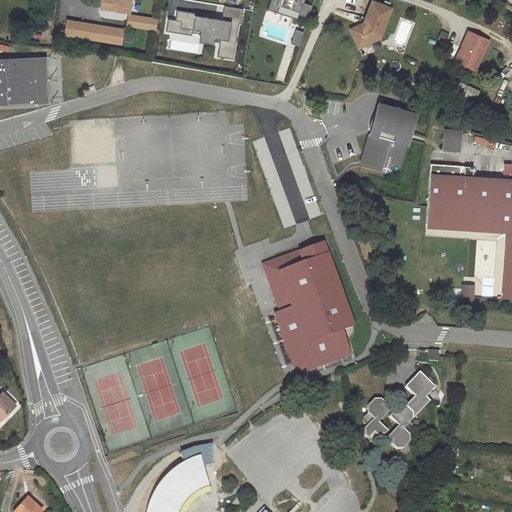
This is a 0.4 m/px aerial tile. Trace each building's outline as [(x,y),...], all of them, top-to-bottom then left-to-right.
[(128,12),(129,0),(106,0),(105,8),(128,12)] [(303,3),(303,0),(270,0),(269,3),(299,13),(298,15),(299,15),(308,18),(312,6),(303,3)] [(380,37),(392,7),(372,0),(364,22),(365,22),(364,26),(360,24),(351,28),(355,38),(361,36),(363,36),(366,44),(380,37)] [(299,13),(269,3),(267,10),(297,20),(299,15),(298,15),(299,13)] [(172,20),(172,21),(181,22),(180,29),(189,30),(203,32),(201,41),(214,43),(215,39),(221,40),(218,57),(234,60),(239,24),(241,24),(244,9),(221,6),(219,20),(192,15),(192,13),(174,10),(172,20)] [(158,19),(129,15),(127,25),(156,29),(158,19)] [(67,20),(65,34),(121,43),(124,29),(67,20)] [(172,20),(169,20),(167,32),(189,35),(189,30),(180,29),(181,22),(172,21),(172,20)] [(291,44),(299,47),(304,32),(296,30),(291,44)] [(488,40),(468,31),(455,61),(475,69),(488,40)] [(361,36),(355,38),(359,47),(366,44),(363,36),(361,36)] [(44,57),(0,59),(0,104),(39,103),(38,88),(33,88),(33,80),(45,80),(44,57)] [(476,98),(480,88),(442,72),(437,82),(476,98)] [(45,80),(33,80),(33,88),(38,88),(39,103),(46,102),(45,80)] [(411,113),(378,103),(371,127),(375,128),(373,135),(369,134),(361,163),(380,168),(384,154),(396,157),(394,164),(400,166),(416,114),(411,113)] [(442,150),(459,151),(460,131),(444,130),(442,150)] [(385,173),(392,171),(394,164),(396,157),(384,154),(380,168),(385,173)] [(473,167),(430,164),(426,223),(510,229),(505,298),(511,298),(511,180),(472,178),(473,167)] [(502,175),(510,175),(511,164),(503,164),(502,175)] [(303,368),(307,370),(349,354),(340,331),(353,326),(322,242),(274,260),(272,265),(267,267),(269,272),(267,276),(280,312),(273,314),(291,363),(295,364),(297,370),(303,368)] [(274,260),(263,264),(267,276),(269,272),(267,267),(272,265),(274,260)] [(462,295),(472,296),(473,286),(463,285),(462,295)] [(429,350),(429,360),(438,361),(438,354),(439,354),(439,350),(429,350)] [(297,370),(295,364),(291,363),(295,374),(307,370),(303,368),(297,370)] [(398,425),(385,439),(395,449),(402,448),(409,442),(409,435),(412,431),(412,425),(409,422),(430,401),(425,397),(435,387),(419,372),(404,387),(414,396),(405,406),(398,406),(388,416),(398,425)] [(0,418),(15,405),(2,392),(0,393),(0,418)] [(387,432),(377,422),(390,409),(380,399),(373,399),(366,406),(367,413),(363,416),(363,423),(366,425),(363,428),(363,435),(370,441),(377,442),(387,432)] [(299,411),(320,448),(338,438),(317,401),(299,411)] [(187,468),(198,464),(196,457),(193,448),(179,454),(184,462),(187,468)] [(209,482),(213,480),(211,476),(209,472),(208,465),(210,454),(205,456),(199,457),(196,457),(198,464),(187,468),(184,462),(177,468),(173,469),(171,469),(169,473),(167,476),(161,480),(158,487),(153,491),(151,499),(149,502),(147,504),(147,509),(146,511),(172,511),(176,508),(180,507),(179,505),(179,502),(180,500),(181,498),(186,495),(191,494),(191,492),(192,490),(195,487),(197,486),(201,485),(204,485),(206,486),(209,482)] [(40,511),(41,511),(26,498),(13,511),(40,511)]
